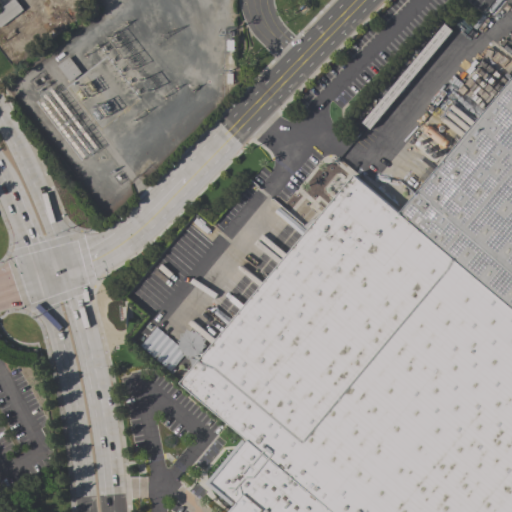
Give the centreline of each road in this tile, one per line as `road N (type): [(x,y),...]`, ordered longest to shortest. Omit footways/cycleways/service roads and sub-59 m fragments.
road 1 (tertiary): [(185,179),(357,0)]
road 2 (secondary): [(39,278),(74,412),(85,511)]
road 3 (secondary): [(112,496),(69,268)]
road 4 (tertiary): [(39,278),(118,241),(185,179)]
road 5 (secondary): [(69,268),(0,123)]
